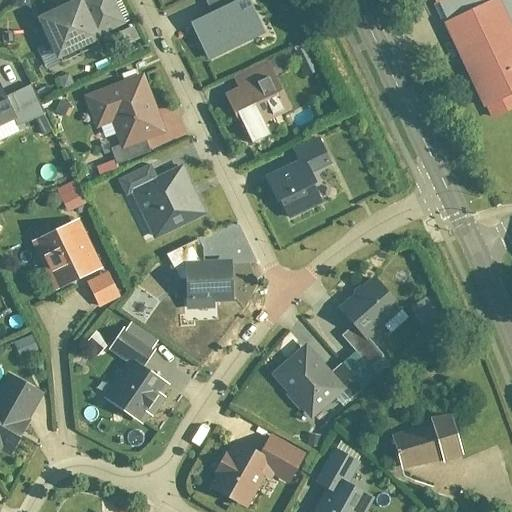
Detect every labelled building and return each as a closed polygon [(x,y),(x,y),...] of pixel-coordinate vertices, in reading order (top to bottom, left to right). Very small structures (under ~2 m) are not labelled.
[(86,46),(135,18),(125,0),(80,0),(38,25),(66,74),(93,58),(86,46)] [(236,0),(195,18),(214,60),(271,36),(255,0),(236,0)] [(511,21),(501,0),(435,0),(494,114),(511,105),(511,21)] [(127,39),(104,51),(113,69),(136,56),(127,39)] [(308,48),(296,54),(307,77),(320,71),(308,48)] [(265,125),(289,114),(266,65),(229,83),(233,92),(227,94),(252,146),(270,137),(265,125)] [(131,143),(168,124),(138,68),(82,97),(101,133),(121,123),(131,143)] [(24,71),(0,81),(0,141),(46,123),(24,71)] [(269,172),(289,219),(330,201),(316,169),(335,161),(325,137),(297,150),(301,158),(269,172)] [(149,143),(116,150),(118,162),(151,155),(149,143)] [(211,215),(182,161),(143,182),(173,237),(211,215)] [(61,187),(69,212),(86,206),(78,182),(61,187)] [(97,270),(74,223),(34,243),(57,289),(97,270)] [(184,269),(186,303),(229,301),(227,267),(184,269)] [(100,307),(123,299),(113,272),(90,281),(100,307)] [(370,282),(336,308),(366,346),(400,320),(370,282)] [(96,359),(110,343),(98,333),(85,349),(96,359)] [(302,350),(270,382),(310,421),(342,388),(302,350)] [(138,425),(163,385),(126,363),(101,403),(138,425)] [(0,388),(0,453),(8,457),(41,397),(6,378),(0,388)] [(423,425),(403,430),(415,470),(450,460),(451,464),(477,456),(464,415),(441,422),(442,425),(424,431),(423,425)] [(284,506),(304,471),(239,434),(200,501),(218,511),(253,511),(264,494),(284,506)] [(370,472),(342,455),(319,491),(332,500),(323,511),(376,511),(383,501),(361,487),(370,472)]
